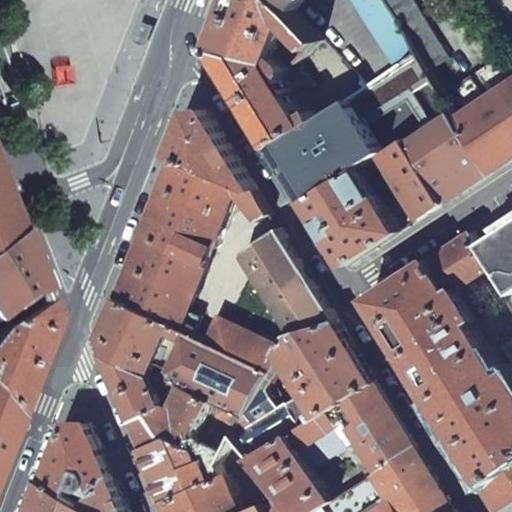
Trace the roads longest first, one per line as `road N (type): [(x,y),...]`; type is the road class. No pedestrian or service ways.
road 1 (residential): [(350,289),(181,28)]
road 2 (residential): [(489,511),(350,289)]
road 3 (residential): [(140,130),(73,325)]
road 4 (residential): [(153,511),(73,325)]
road 5 (residential): [(73,325),(0,511)]
road 6 (residential): [(350,289),(511,182)]
road 7 (residential): [(73,325),(16,189)]
road 8 (residential): [(140,130),(101,172),(40,193),(16,189)]
